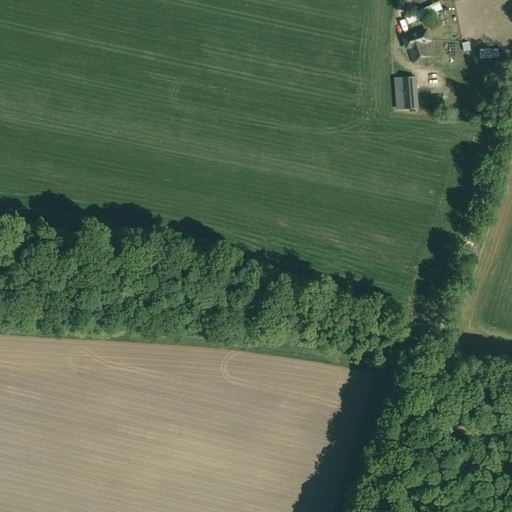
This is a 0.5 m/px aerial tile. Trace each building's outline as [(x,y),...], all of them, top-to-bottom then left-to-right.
[(432,5),(437,15),(446,11),(442,1),(432,5)] [(412,25),(427,20),(423,9),(408,14),(412,25)] [(432,54),(428,41),(429,41),(425,30),(403,37),(406,48),(408,47),(412,60),(432,54)] [(479,49),(480,59),(492,58),(492,57),(499,57),(498,48),(491,49),(491,48),(479,49)] [(416,77),(394,78),(396,109),(418,107),(416,77)]
